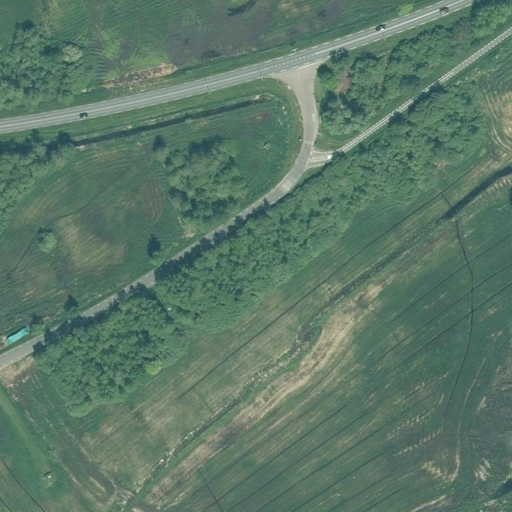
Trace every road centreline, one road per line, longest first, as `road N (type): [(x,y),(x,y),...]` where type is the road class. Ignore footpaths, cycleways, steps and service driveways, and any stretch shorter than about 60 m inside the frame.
road 1 (tertiary): [(0,362),(129,292),(288,183),(309,133),(294,60)]
road 2 (primary): [(294,60),(0,127)]
road 3 (primary): [(294,60),(462,0)]
